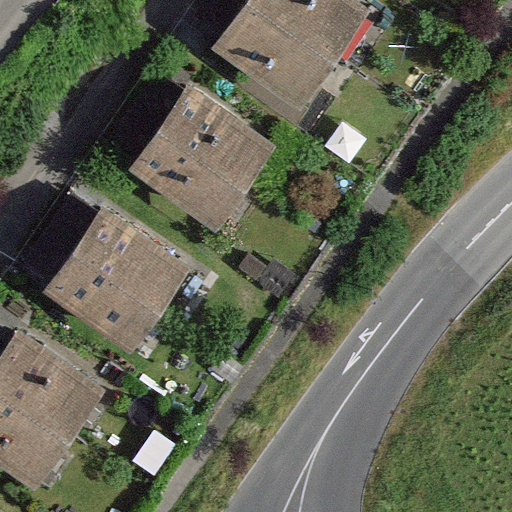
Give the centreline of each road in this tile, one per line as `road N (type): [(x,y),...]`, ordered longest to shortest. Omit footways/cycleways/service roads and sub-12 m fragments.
road 1 (primary): [(304,471),(374,358),(442,272),(511,202)]
road 2 (residential): [(0,249),(174,0)]
